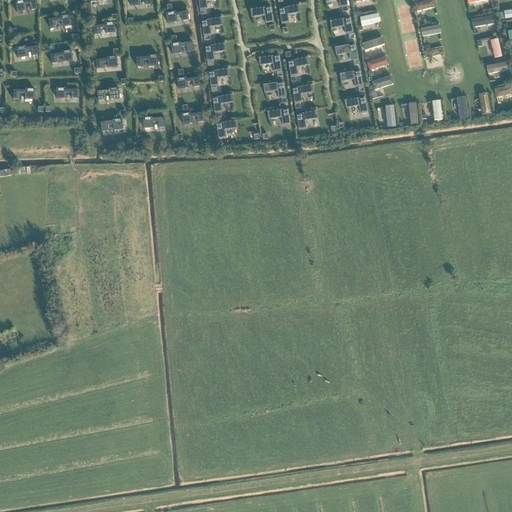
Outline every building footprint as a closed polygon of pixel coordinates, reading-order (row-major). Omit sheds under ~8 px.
[(37,11),(35,0),(29,0),(14,2),(16,14),(25,12),(25,7),(30,6),(31,12),(37,11)] [(198,0),(200,11),(208,10),(207,2),(220,1),(219,0),(198,0)] [(325,0),(326,3),(339,1),(341,8),(348,7),(346,0),(325,0)] [(435,7),(433,0),(428,0),(414,3),(416,11),(435,7)] [(287,9),(279,10),(282,25),(289,24),(288,16),(301,14),(300,6),(287,9)] [(264,9),(251,11),(252,18),(265,16),(266,24),(274,23),(271,8),(264,9)] [(189,22),(188,10),(167,12),(168,24),(177,23),(177,17),(182,17),(183,22),(189,22)] [(381,22),(379,13),(360,17),(362,26),(381,22)] [(72,27),(70,16),(49,19),(50,30),(60,29),(59,23),(64,22),(65,28),(72,27)] [(493,25),(491,16),(472,20),(473,28),(493,25)] [(209,21),(202,22),(204,37),(212,36),(210,28),(223,27),(222,19),(209,21)] [(343,20),(330,22),(332,30),(345,27),(346,35),(353,34),(350,19),(343,20)] [(115,23),(93,24),(94,36),(101,36),(101,30),(106,29),(106,35),(116,34),(115,23)] [(441,33),(439,25),(420,28),(422,36),(441,33)] [(385,44),(382,37),(363,43),(365,50),(385,44)] [(501,56),(497,39),(490,40),(494,57),(501,56)] [(194,53),(193,42),(172,44),(173,55),(182,54),(182,49),(187,48),(188,54),(194,53)] [(38,56),(37,45),(15,48),(17,59),(26,58),(26,52),(31,52),(32,57),(38,56)] [(213,47),(206,48),(208,63),(215,62),(214,54),(227,52),(226,45),(213,47)] [(348,47),(335,49),(337,57),(349,54),(351,62),(358,61),(355,46),(348,47)] [(73,63),(71,51),(50,55),(52,66),(61,65),(60,59),(66,58),(66,64),(73,63)] [(158,55),(136,56),(137,68),(144,68),(143,62),(149,62),(149,67),(158,67),(158,55)] [(272,57),(259,59),(260,67),(273,65),(275,72),(282,71),(279,56),(272,58),(272,57)] [(117,57),(96,58),(97,70),(104,69),(103,64),(108,63),(109,69),(118,68),(117,57)] [(390,65),(388,57),(368,63),(370,71),(390,65)] [(296,61),(288,62),(291,77),(298,76),(297,68),(310,66),(309,59),(296,61)] [(507,70),(506,62),(486,66),(488,74),(507,70)] [(217,72),(210,73),(212,88),(219,87),(218,79),(231,77),(230,70),(217,72)] [(353,73),(340,75),(342,83),(354,80),(356,88),(363,87),(360,72),(353,73)] [(200,88),(199,76),(178,79),(179,91),(188,89),(188,84),(193,83),(194,89),(200,88)] [(394,84),(391,76),(372,81),(375,90),(394,84)] [(276,84),(263,86),(265,94),(278,92),(279,99),(286,98),(284,83),(277,85),(276,84)] [(511,94),(511,85),(494,89),(496,98),(511,94)] [(300,88),(293,90),(295,104),(302,103),(301,96),(314,94),(313,86),(300,88)] [(34,90),(12,89),(12,101),(19,101),(19,96),(24,96),(24,101),(33,102),(34,90)] [(78,101),(78,89),(56,89),(56,101),(66,100),(66,95),(71,95),(71,101),(78,101)] [(119,89),(98,90),(98,102),(105,101),(105,95),(110,95),(110,101),(120,100),(119,89)] [(491,113),(487,93),(479,94),(483,114),(491,113)] [(221,98),(214,99),(216,114),(223,113),(222,105),(235,103),(234,96),(221,98)] [(468,118),(464,96),(456,98),(460,119),(468,118)] [(358,99),(345,102),(346,109),(359,107),(361,115),(368,113),(365,98),(358,100),(358,99)] [(442,120),(440,100),(432,101),(434,121),(442,120)] [(419,124),(417,102),(409,102),(411,125),(419,124)] [(396,127),(394,104),(386,105),(388,127),(396,127)] [(281,111),(268,113),(269,121),(282,118),(283,126),(290,125),(288,110),(281,111)] [(205,123),(203,112),(182,115),(184,127),(193,125),(192,120),(198,119),(198,124),(205,123)] [(304,115),(297,116),(299,130),(307,129),(305,122),(318,120),(317,112),(304,114),(304,115)] [(165,130),(165,118),(143,119),(144,130),(153,130),(153,124),(158,124),(159,130),(165,130)] [(123,120),(101,121),(102,133),(109,132),(108,126),(114,126),(114,132),(124,131),(123,120)] [(224,124),(216,125),(219,140),(226,139),(225,131),(238,129),(237,122),(224,123),(224,124)] [(9,170),(0,170),(0,178),(10,177),(9,170)]
